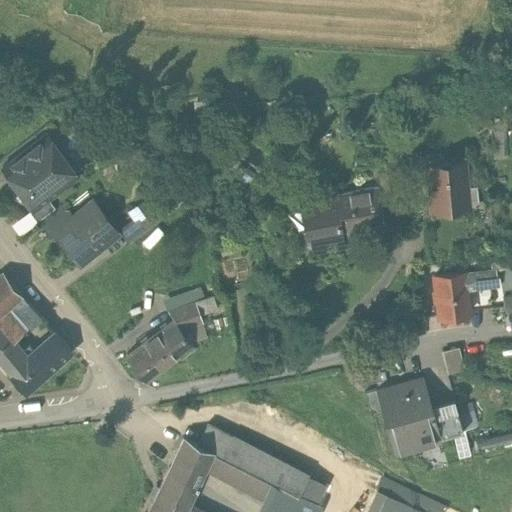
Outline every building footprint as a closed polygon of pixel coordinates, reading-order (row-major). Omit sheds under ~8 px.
[(46,132),(3,165),(33,206),(47,196),(77,174),(46,132)] [(390,144),(381,142),(379,150),(370,150),(372,162),(378,161),(381,181),(395,179),(390,144)] [(465,151),(444,152),(444,159),(424,161),(427,194),(454,191),(454,198),(477,196),(475,176),(467,177),(465,151)] [(375,181),(332,188),(330,178),(301,183),(305,208),(311,207),(318,246),(340,242),(336,221),(361,217),(362,223),(382,220),(375,181)] [(33,206),(30,209),(38,219),(55,206),(47,196),(33,206)] [(97,204),(76,220),(72,215),(55,229),(79,260),(118,231),(97,204)] [(143,211),(120,228),(129,240),(152,223),(143,211)] [(465,226),(432,229),(434,253),(468,250),(465,226)] [(240,236),(213,242),(222,283),(249,276),(240,236)] [(511,258),(507,259),(508,272),(502,273),(502,285),(511,284),(511,258)] [(435,265),(419,268),(422,308),(438,306),(434,268),(435,268),(435,265)] [(435,268),(434,268),(438,306),(439,308),(467,304),(463,265),(435,268)] [(26,357),(0,326),(0,309),(7,304),(26,326),(40,314),(21,293),(3,271),(0,273),(0,358),(10,370),(26,357)] [(511,284),(502,285),(508,317),(511,316),(511,284)] [(195,300),(169,308),(186,333),(195,330),(192,324),(202,321),(195,300)] [(160,326),(126,352),(145,377),(179,351),(160,326)] [(26,357),(10,370),(25,388),(71,349),(56,331),(26,357)] [(436,340),(439,362),(454,361),(452,339),(436,340)] [(422,371),(375,384),(381,407),(391,444),(439,431),(431,405),(422,371)] [(375,384),(364,387),(370,410),(381,407),(375,384)] [(454,399),(431,405),(439,431),(461,424),(454,399)] [(260,511),(311,511),(317,502),(183,435),(174,452),(204,467),(204,466),(267,499),(260,511)] [(174,452),(145,511),(181,511),(204,467),(174,452)] [(352,511),(432,511),(439,495),(370,468),(352,511)]
